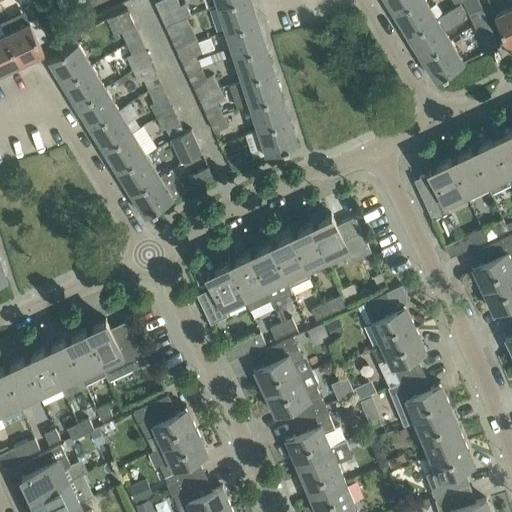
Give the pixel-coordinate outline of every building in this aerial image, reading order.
[(156,0),(155,1),(166,25),(187,16),(192,14),(185,2),(180,4),(178,0),(156,0)] [(226,30),(257,20),(250,0),(232,0),(218,5),(226,30)] [(387,0),(396,12),(415,0),(387,0)] [(437,17),(426,0),(415,0),(396,12),(409,35),(437,17)] [(456,5),(437,17),(409,35),(423,57),(451,40),(446,31),(464,20),(466,12),(460,2),(456,5)] [(510,43),(511,42),(511,6),(495,15),(509,45),(510,45),(510,43)] [(474,25),(488,18),(483,7),(469,14),(474,25)] [(127,43),(141,36),(128,9),(106,18),(114,35),(122,31),(127,43)] [(190,43),(198,40),(187,16),(166,25),(177,49),(190,43)] [(488,18),(474,25),(477,31),(479,35),(486,51),(487,51),(500,44),(488,18)] [(234,55),(265,44),(257,20),(226,30),(234,55)] [(45,52),(41,44),(30,22),(6,33),(20,62),(43,52),(44,53),(45,52)] [(0,71),(20,62),(6,33),(0,35),(0,71)] [(132,53),(126,56),(133,70),(138,67),(138,66),(152,61),(141,36),(127,43),(130,49),(132,53)] [(187,73),(201,66),(226,57),(224,49),(198,59),(196,55),(204,52),(198,40),(190,43),(177,49),(187,73)] [(448,72),(465,62),(451,40),(423,57),(436,78),(435,79),(436,80),(444,75),(444,76),(449,73),(448,72)] [(64,81),(92,64),(78,42),(49,59),(50,61),(51,60),(64,81)] [(242,79),(273,69),(265,44),(234,55),(242,79)] [(138,66),(138,67),(144,79),(149,90),(163,84),(152,61),(138,66)] [(78,103),(106,86),(92,64),(64,81),(78,103)] [(212,90),(220,87),(214,73),(206,76),(201,66),(187,73),(198,96),(212,90)] [(250,104),(281,94),(273,69),(242,79),(250,104)] [(167,111),(174,108),(163,84),(149,90),(154,102),(150,103),(156,117),(167,111)] [(91,126),(119,109),(106,86),(78,103),(91,126)] [(212,90),(198,96),(209,120),(223,114),(221,109),(218,102),(226,99),(220,87),(212,90)] [(258,129),(289,119),(281,94),(250,104),(258,129)] [(185,132),(174,108),(167,111),(156,117),(162,130),(166,128),(171,139),(185,132)] [(105,148),(133,131),(119,109),(91,126),(105,148)] [(223,114),(209,120),(215,132),(229,125),(223,114)] [(289,147),(299,144),(298,142),(297,143),(289,119),(258,129),(267,154),(284,148),(285,149),(290,148),(289,147)] [(119,170),(147,153),(157,147),(143,125),(133,131),(105,148),(119,170)] [(511,172),(511,128),(494,142),(508,174),(511,172)] [(202,153),(190,129),(185,132),(171,139),(170,139),(182,163),(202,153)] [(511,182),(508,174),(494,142),(492,138),(473,151),(487,184),(491,192),(511,182)] [(487,184),(473,151),(471,147),(452,161),(467,193),(487,184)] [(240,151),(227,157),(233,169),(246,163),(240,151)] [(171,167),(160,174),(147,153),(119,170),(133,192),(172,169),(171,167)] [(467,193),(452,161),(450,157),(432,171),(430,168),(429,169),(439,188),(422,196),(433,219),(450,211),(447,203),(467,193)] [(189,177),(194,188),(214,178),(209,167),(189,177)] [(174,198),(186,191),(172,169),(133,192),(146,214),(145,214),(145,215),(154,210),(154,211),(159,208),(158,207),(174,198)] [(347,249),(351,257),(351,258),(371,249),(355,215),(337,224),(332,213),(313,226),(311,222),(311,223),(327,258),(347,249)] [(503,217),(492,223),(497,234),(508,229),(503,217)] [(307,268),(327,258),(311,223),(292,236),(291,232),(290,233),(307,268)] [(450,256),(488,238),(482,227),(445,244),(450,256)] [(270,242),(269,242),(290,286),(311,276),(307,268),(290,233),(272,245),(270,242)] [(483,289),(511,275),(511,260),(511,259),(511,258),(511,234),(511,233),(478,248),(479,249),(485,261),(475,266),(474,264),(472,264),(483,289)] [(272,302),(293,292),(269,242),(251,255),(249,251),(249,252),(271,300),(272,302)] [(229,261),(228,261),(245,297),(251,309),(271,300),(249,252),(230,265),(229,261)] [(0,259),(0,282),(6,281),(8,280),(8,279),(6,279),(0,259)] [(225,306),(245,297),(228,261),(210,274),(209,273),(208,273),(214,286),(197,294),(211,323),(228,315),(225,306)] [(382,272),(373,276),(377,283),(385,279),(382,272)] [(511,318),(511,317),(511,275),(483,289),(490,304),(491,303),(494,311),(505,306),(511,318)] [(369,299),(363,302),(363,303),(364,303),(371,319),(382,343),(416,327),(405,302),(403,303),(404,306),(395,310),(386,292),(387,292),(386,291),(369,299)] [(333,297),(322,302),(327,314),(339,308),(333,297)] [(312,307),(317,318),(327,314),(322,302),(312,307)] [(297,327),(292,316),(281,321),(286,332),(297,327)] [(339,317),(327,323),(332,336),(345,330),(339,317)] [(112,331),(106,318),(87,332),(106,374),(109,379),(109,377),(128,368),(129,370),(142,364),(132,343),(137,341),(129,323),(112,331)] [(276,338),(286,332),(281,321),(270,326),(276,338)] [(323,321),(307,328),(315,344),(330,337),(323,321)] [(389,357),(379,362),(389,386),(399,381),(422,371),(415,354),(426,349),(423,342),(416,327),(382,343),(389,357)] [(67,341),(81,374),(86,383),(106,374),(87,332),(86,328),(67,341)] [(244,352),(257,346),(266,342),(261,331),(239,341),(244,352)] [(294,361),(302,358),(303,357),(294,336),(293,335),(260,351),(260,352),(261,351),(266,364),(256,368),(255,366),(254,366),(265,391),(301,375),(294,361)] [(81,374),(67,341),(65,338),(46,351),(61,383),(81,374)] [(61,383),(46,351),(44,347),(26,361),(40,393),(61,383)] [(40,393),(26,361),(24,357),(5,370),(19,402),(40,393)] [(0,411),(19,402),(5,370),(3,367),(0,368),(0,416),(1,416),(0,413),(0,411)] [(389,386),(388,386),(405,424),(416,420),(451,405),(440,380),(439,381),(440,383),(430,388),(422,371),(399,381),(389,386)] [(292,419),(325,405),(315,382),(307,387),(301,375),(265,391),(272,406),(276,413),(287,408),(292,419)] [(164,445),(198,429),(187,405),(185,405),(186,408),(176,413),(168,395),(169,395),(168,393),(135,409),(135,410),(140,420),(147,436),(148,436),(148,435),(157,431),(164,445)] [(375,394),(360,398),(367,421),(382,416),(375,394)] [(113,414),(113,413),(108,403),(97,408),(102,419),(113,414)] [(340,425),(335,428),(325,405),(292,419),(298,433),(288,437),(287,435),(285,435),(296,460),(346,439),(340,425)] [(451,405),(416,420),(430,455),(465,440),(459,425),(451,407),(451,405)] [(78,422),(84,433),(90,430),(94,428),(89,417),(78,422)] [(73,438),(84,433),(78,422),(68,427),(73,438)] [(94,428),(90,430),(97,445),(106,441),(99,426),(94,428)] [(45,432),(50,443),(61,438),(56,427),(45,432)] [(171,488),(204,473),(197,457),(208,452),(204,444),(205,444),(198,429),(164,445),(170,459),(161,463),(160,463),(168,481),(171,488)] [(13,446),(19,458),(40,448),(35,436),(13,446)] [(347,480),(332,446),(346,440),(346,439),(296,460),(302,475),(303,475),(311,494),(310,494),(311,495),(347,480)] [(435,468),(426,472),(432,488),(435,496),(436,496),(446,492),(446,493),(469,484),(463,468),(473,464),(474,466),(476,465),(465,440),(430,455),(435,468)] [(33,496),(69,480),(63,468),(71,464),(61,443),(38,454),(43,464),(22,474),(23,475),(33,496)] [(191,511),(221,511),(232,507),(226,492),(223,485),(211,490),(204,473),(171,488),(174,494),(181,511),(182,511),(183,511),(182,511),(190,508),(191,511)] [(146,478),(129,486),(137,502),(154,494),(146,478)] [(40,511),(56,511),(79,502),(87,498),(82,488),(74,491),(69,480),(33,496),(40,511)] [(358,511),(355,504),(357,504),(347,480),(311,495),(317,511),(358,511)] [(436,496),(435,496),(439,511),(491,511),(489,505),(487,498),(475,501),(469,484),(446,493),(446,492),(436,496)] [(149,498),(136,504),(140,511),(155,511),(149,498)] [(93,511),(92,509),(86,511),(83,511),(79,502),(56,511),(93,511)]
